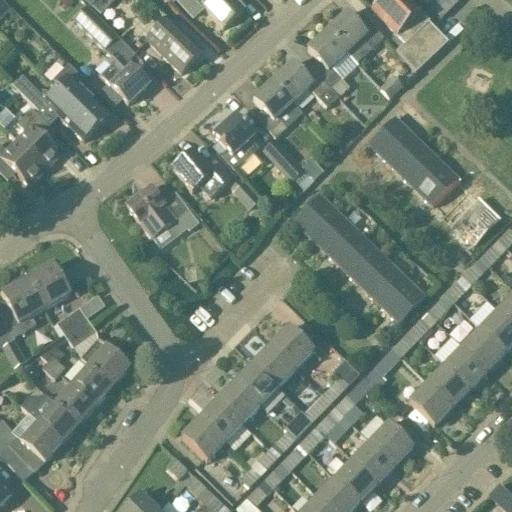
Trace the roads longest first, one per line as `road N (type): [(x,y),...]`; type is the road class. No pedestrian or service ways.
road 1 (residential): [(69,214),(310,0)]
road 2 (residential): [(180,369),(69,214)]
road 3 (residential): [(94,511),(180,369)]
road 4 (residential): [(180,369),(275,262)]
road 5 (residential): [(423,511),(511,421)]
